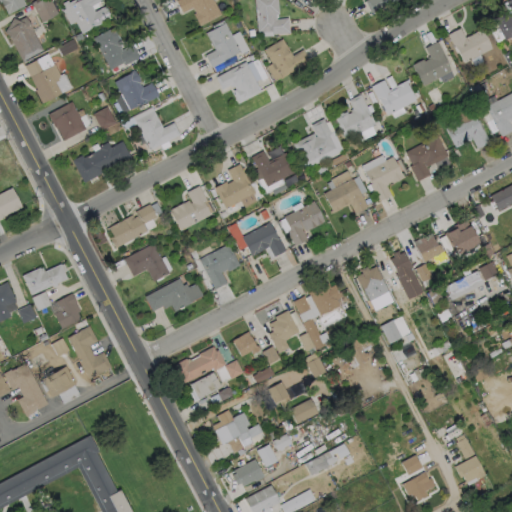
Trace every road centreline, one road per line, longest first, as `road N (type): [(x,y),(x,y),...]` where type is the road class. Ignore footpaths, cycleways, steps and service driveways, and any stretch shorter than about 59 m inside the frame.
road 1 (residential): [(448,0),(290,106),(0,254)]
road 2 (tertiary): [(220,511),(0,102)]
road 3 (residential): [(511,163),(140,361)]
road 4 (residential): [(440,511),(452,481),(334,259)]
road 5 (residential): [(217,140),(151,0)]
road 6 (residential): [(140,361),(4,434)]
